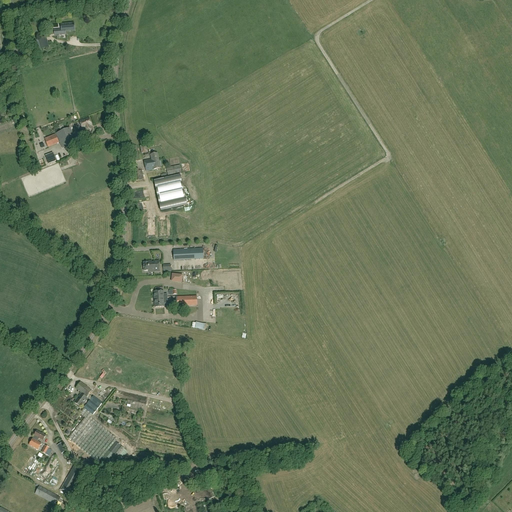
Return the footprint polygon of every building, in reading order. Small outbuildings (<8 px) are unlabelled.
[(55,35),(66,34),(66,32),(75,31),(74,31),(74,28),(75,28),(75,27),(74,27),(74,23),(75,23),(61,24),(61,28),(62,30),(54,30),(55,35)] [(39,39),(42,49),(48,47),(46,38),(39,39)] [(91,126),(92,126),(89,118),(79,122),(83,130),(84,129),(86,134),(93,131),(91,126)] [(69,129),(57,134),(63,149),(75,144),(69,129)] [(58,142),(55,135),(45,139),(48,146),(58,142)] [(137,153),(129,153),(130,161),(138,160),(137,153)] [(160,169),(157,153),(150,155),(151,160),(144,161),(146,172),(152,171),(152,170),(160,169)] [(180,166),(166,169),(168,176),(182,173),(180,166)] [(134,181),(144,179),(142,170),(132,173),(134,181)] [(180,175),(154,181),(161,211),(187,206),(180,175)] [(203,249),(173,250),(174,261),(203,259),(203,249)] [(154,262),(154,263),(152,263),(152,262),(149,262),(149,263),(144,263),(144,271),(149,271),(149,270),(152,270),(152,272),(159,272),(159,261),(154,262)] [(139,289),(136,296),(146,299),(149,292),(139,289)] [(159,292),(154,292),(155,298),(155,301),(155,307),(164,307),(164,304),(168,304),(167,294),(163,295),(163,291),(159,292)] [(185,297),(185,306),(197,305),(196,297),(185,297)] [(92,415),(93,416),(102,403),(93,396),(92,397),(89,395),(92,391),(80,383),(76,389),(82,394),(75,402),(81,407),(82,406),(84,408),(84,409),(92,415)] [(92,415),(84,409),(80,414),(85,418),(68,439),(98,463),(117,440),(90,417),(92,415)] [(37,431),(33,439),(37,441),(39,438),(43,441),(46,436),(37,431)] [(37,441),(33,439),(29,445),(38,450),(42,444),(37,441)] [(120,446),(116,442),(109,452),(113,455),(120,446)] [(66,451),(63,444),(62,443),(57,446),(58,447),(62,454),(66,451)] [(49,448),(45,446),(41,452),(46,455),(49,448)] [(74,466),(60,491),(70,496),(84,471),(74,466)] [(60,498),(39,487),(35,494),(56,505),(60,498)]
